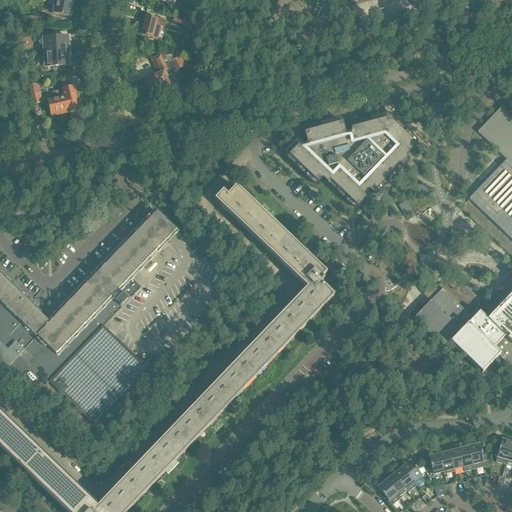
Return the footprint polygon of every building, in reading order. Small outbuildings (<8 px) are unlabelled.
[(53,1),(52,5),(54,6),(53,14),(70,17),(73,4),(55,1),(53,1)] [(46,13),(34,10),(33,17),(45,19),(46,13)] [(158,20),(145,17),(141,36),(158,40),(161,27),(164,28),(166,21),(158,19),(158,20)] [(175,17),(171,25),(188,33),(189,30),(196,34),(198,29),(192,26),(192,25),(175,17)] [(17,34),(15,34),(16,48),(18,47),(18,49),(31,48),(30,31),(17,32),(17,34)] [(43,39),(45,68),(68,66),(68,61),(70,59),(70,45),(67,42),(67,37),(43,39)] [(150,78),(144,82),(146,85),(147,88),(146,88),(145,89),(145,90),(146,91),(147,94),(149,95),(150,94),(150,95),(161,90),(171,86),(166,75),(185,66),(180,56),(167,63),(163,55),(160,56),(160,55),(158,56),(151,60),(157,74),(150,78)] [(56,80),(56,74),(45,75),(45,82),(56,80)] [(71,77),(60,80),(61,85),(72,83),(71,77)] [(72,83),(61,85),(62,90),(64,98),(65,98),(67,111),(67,113),(78,111),(72,83)] [(34,85),(26,87),(27,89),(30,106),(32,113),(39,112),(37,104),(42,103),(38,84),(34,85)] [(51,101),(48,102),(49,109),(51,117),(56,116),(59,115),(58,113),(64,112),(67,111),(65,98),(64,98),(62,90),(56,92),(53,93),(54,100),(51,101)] [(511,116),(502,107),(477,133),(506,160),(469,199),(511,240),(511,294),(487,321),(475,309),(469,315),(442,289),(413,320),(444,350),(450,344),(481,374),(498,356),(511,369),(511,116)] [(289,157),(288,158),(289,160),(290,162),(307,179),(308,180),(313,184),(314,185),(315,185),(316,184),(320,180),(321,180),(322,180),(323,180),(352,208),(353,208),(355,209),(357,208),(358,207),(365,201),(365,199),(365,198),(366,193),(367,192),(368,191),(369,191),(370,192),(372,194),(374,194),(375,195),(377,194),(379,194),(394,178),(408,163),(408,162),(408,161),(408,159),(403,155),(402,154),(402,153),(403,152),(405,149),(406,149),(407,149),(408,149),(409,150),(410,150),(411,150),(413,150),(414,149),(417,145),(417,143),(417,141),(416,140),(391,116),(390,115),(388,115),(372,119),(371,120),(370,122),(369,123),(369,125),(369,126),(369,127),(369,128),(368,128),(364,129),(353,133),(347,134),(346,134),(345,133),(345,132),(342,122),(341,121),(340,120),(339,120),(315,126),(313,127),(308,128),(306,129),(305,131),(304,132),(304,134),(307,143),(306,144),(306,145),(305,145),(303,145),(299,146),(298,146),(289,155),(289,157)] [(316,269),(234,190),(236,188),(227,197),(223,192),(214,201),(219,206),(220,205),(307,289),(97,508),(95,506),(89,511),(123,511),(331,295),(333,297),(334,296),(320,283),(323,280),(321,279),(326,274),(326,273),(324,275),(317,269),(319,267),(319,266),(316,269)] [(118,409),(153,372),(105,325),(128,301),(140,289),(130,278),(135,273),(171,236),(178,228),(159,210),(152,218),(115,256),(98,273),(52,322),(49,324),(0,276),(0,364),(34,397),(47,384),(97,431),(118,409)] [(233,285),(239,280),(234,275),(229,280),(233,285)] [(89,511),(95,506),(0,414),(0,444),(70,511),(89,511)] [(507,463),(511,443),(501,440),(498,451),(495,450),(494,457),(497,457),(495,463),(506,465),(507,463)] [(469,448),(474,470),(485,467),(483,462),(486,461),(485,455),(482,456),(479,445),(469,448)] [(464,472),(474,470),(469,448),(458,450),(463,468),(464,472)] [(449,452),(454,470),(463,468),(458,450),(449,452)] [(454,472),(454,470),(449,452),(439,455),(443,473),(443,475),(454,472)] [(433,475),(443,473),(439,455),(429,458),(431,468),(428,469),(430,475),(433,474),(433,475)] [(402,469),(414,482),(421,476),(410,462),(402,469)] [(417,486),(414,482),(402,469),(394,475),(406,491),(408,493),(417,486)] [(499,477),(498,481),(504,482),(505,479),(507,473),(504,472),(503,478),(499,477)] [(386,481),(399,497),(406,491),(394,475),(386,481)] [(401,499),(399,497),(386,481),(377,488),(392,506),(401,499)]
